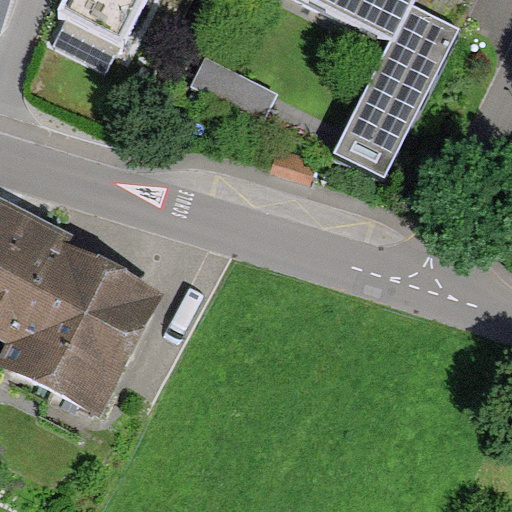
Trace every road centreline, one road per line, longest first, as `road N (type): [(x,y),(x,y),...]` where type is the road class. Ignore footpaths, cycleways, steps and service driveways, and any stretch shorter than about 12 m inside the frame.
road 1 (residential): [(0,156),(410,287)]
road 2 (residential): [(511,83),(410,287)]
